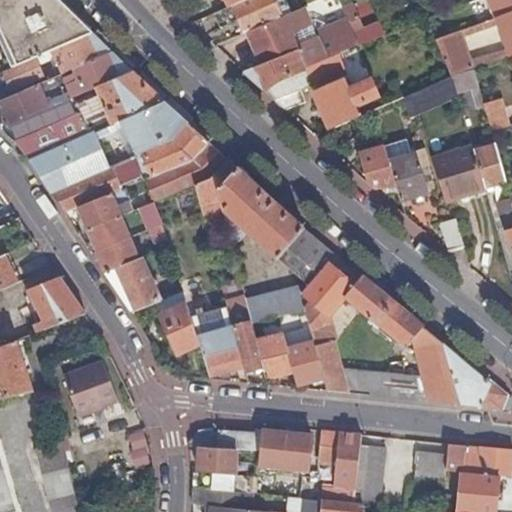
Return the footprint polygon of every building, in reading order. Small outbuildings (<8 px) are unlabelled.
[(0,0),(0,22),(19,64),(36,57),(53,50),(93,32),(62,1),(59,4),(57,0),(0,0)] [(240,19),(247,32),(248,31),(293,12),(287,0),(241,0),(231,5),(215,12),(222,27),(240,19)] [(511,0),(489,0),(493,8),(487,10),(492,19),(511,11),(511,0)] [(248,31),(262,63),(300,48),(319,40),(310,20),(304,6),(293,12),(248,31)] [(347,20),(352,34),(363,31),(356,6),(344,10),(347,20)] [(511,54),(511,11),(492,19),(437,40),(452,76),(473,67),(511,54)] [(316,20),(310,20),(319,40),(327,59),(352,49),(356,47),(352,34),(347,20),(327,28),(324,24),(316,20)] [(0,22),(0,35),(14,67),(19,64),(0,22)] [(53,50),(62,73),(113,51),(106,44),(93,32),(53,50)] [(319,40),(300,48),(306,67),(327,59),(319,40)] [(260,86),(275,99),(302,89),(313,85),(306,67),(300,48),(262,63),(244,71),(260,86)] [(306,67),(313,85),(357,70),(363,82),(349,87),(345,79),(315,92),(331,128),(361,116),(357,106),(379,96),(383,106),(393,101),(372,50),(354,56),(352,49),(327,59),(306,67)] [(0,101),(0,126),(2,128),(98,86),(134,71),(122,60),(113,51),(62,73),(59,75),(67,92),(47,101),(40,83),(11,96),(0,101)] [(14,67),(0,73),(11,96),(40,83),(47,80),(36,57),(19,64),(14,67)] [(452,77),(456,93),(472,88),(479,86),(474,69),(452,77)] [(82,115),(16,143),(24,152),(30,161),(94,133),(121,121),(166,101),(150,86),(134,71),(98,86),(100,92),(77,102),(82,115)] [(413,93),(420,115),(458,97),(456,93),(452,77),(413,93)] [(478,109),(485,107),(479,86),(472,88),(478,109)] [(302,89),(275,99),(285,109),(306,101),(302,89)] [(413,93),(404,97),(411,119),(420,115),(413,93)] [(166,101),(121,121),(139,155),(173,140),(167,135),(183,117),(175,110),(166,101)] [(501,108),(486,112),(491,131),(507,127),(501,108)] [(167,135),(173,140),(189,123),(183,117),(167,135)] [(109,168),(52,193),(66,212),(79,207),(126,187),(146,179),(193,159),(210,142),(199,132),(189,123),(173,140),(139,155),(109,168)] [(94,133),(30,161),(52,193),(109,168),(94,133)] [(474,151),(485,186),(506,181),(497,150),(493,135),(482,138),(485,148),(474,151)] [(407,138),(385,145),(385,146),(397,185),(402,200),(429,192),(420,167),(425,166),(420,149),(412,152),(407,138)] [(146,179),(155,202),(156,201),(196,184),(210,178),(228,159),(220,152),(210,142),(193,159),(146,179)] [(360,155),(369,182),(374,187),(397,185),(385,146),(360,155)] [(497,150),(506,181),(511,201),(511,202),(511,160),(508,147),(497,150)] [(420,149),(425,166),(430,164),(425,148),(420,149)] [(473,148),(434,160),(447,204),(487,192),(485,186),(474,151),(473,148)] [(210,178),(196,184),(206,221),(226,216),(219,188),(238,168),(228,159),(210,178)] [(219,188),(226,216),(228,224),(234,248),(249,232),(279,258),(305,228),(272,199),(238,168),(219,188)] [(79,207),(89,229),(122,216),(126,214),(125,210),(120,211),(118,207),(132,201),(126,187),(79,207)] [(155,202),(140,208),(149,230),(163,224),(156,201),(155,202)] [(496,206),(503,226),(511,223),(511,202),(511,201),(496,206)] [(89,229),(98,250),(131,237),(122,216),(89,229)] [(155,243),(168,238),(163,224),(149,230),(155,243)] [(443,227),(450,251),(461,250),(453,224),(443,227)] [(0,239),(0,246),(4,255),(5,255),(36,240),(31,234),(27,227),(0,239)] [(279,258),(289,267),(297,274),(300,285),(307,309),(314,337),(329,319),(347,297),(407,346),(411,343),(423,327),(373,286),(358,274),(351,282),(331,265),(338,257),(305,228),(279,258)] [(131,237),(98,250),(102,260),(108,272),(140,259),(131,237)] [(0,257),(0,290),(18,282),(5,255),(4,255),(0,257)] [(123,296),(134,312),(162,301),(143,258),(140,259),(108,272),(107,273),(123,296)] [(281,270),(289,267),(279,258),(281,270)] [(34,323),(38,332),(86,313),(71,292),(60,276),(31,289),(45,319),(34,323)] [(300,285),(247,299),(253,322),(280,315),(307,309),(300,285)] [(247,297),(228,302),(235,327),(245,367),(246,372),(264,367),(257,340),(253,322),(247,299),(247,297)] [(228,302),(191,312),(199,336),(234,327),(228,302)] [(179,353),(201,344),(199,336),(191,312),(188,303),(162,315),(179,353)] [(329,319),(314,337),(315,341),(325,377),(329,391),(428,401),(420,375),(343,368),(329,319)] [(234,327),(199,336),(201,344),(211,375),(245,367),(234,327)] [(423,327),(411,343),(420,375),(428,401),(460,405),(441,342),(423,327)] [(257,340),(264,367),(267,379),(295,371),(289,348),(285,333),(257,340)] [(2,346),(0,347),(0,396),(34,388),(17,341),(2,346)] [(315,341),(289,348),(295,371),(298,384),(325,377),(315,341)] [(441,342),(460,405),(488,407),(502,409),(506,395),(496,387),(466,362),(441,342)] [(104,360),(65,374),(79,414),(119,400),(104,360)] [(191,442),(191,446),(202,447),(243,449),(261,451),(263,434),(222,431),(221,435),(214,434),(214,429),(200,430),(191,442)] [(146,430),(129,433),(135,468),(152,465),(146,430)] [(261,451),(259,461),(310,467),(314,435),(263,430),(263,434),(261,451)] [(341,432),(324,430),(321,460),(338,462),(341,432)] [(338,462),(333,500),(355,502),(359,470),(362,444),(363,434),(341,432),(338,462)] [(80,511),(63,441),(37,448),(52,511),(80,511)] [(447,469),(463,471),(500,475),(511,475),(511,449),(493,448),(480,446),(480,451),(479,458),(465,456),(465,450),(466,445),(450,443),(449,453),(447,469)] [(355,502),(365,503),(381,505),(386,447),(362,444),(359,470),(355,502)] [(200,472),(236,475),(238,456),(242,456),(243,449),(202,447),(200,472)] [(446,480),(447,469),(449,453),(418,450),(416,476),(446,480)] [(0,511),(16,511),(0,458),(0,511)] [(200,472),(194,471),(195,479),(195,487),(254,493),(259,493),(260,477),(236,475),(200,472)] [(458,511),(496,511),(498,500),(500,475),(463,471),(458,511)] [(194,496),(194,504),(213,506),(252,509),(254,493),(195,487),(194,496)] [(289,496),(286,511),(363,511),(365,503),(355,502),(333,500),(289,496)] [(511,511),(511,500),(498,500),(496,511),(511,511)]
